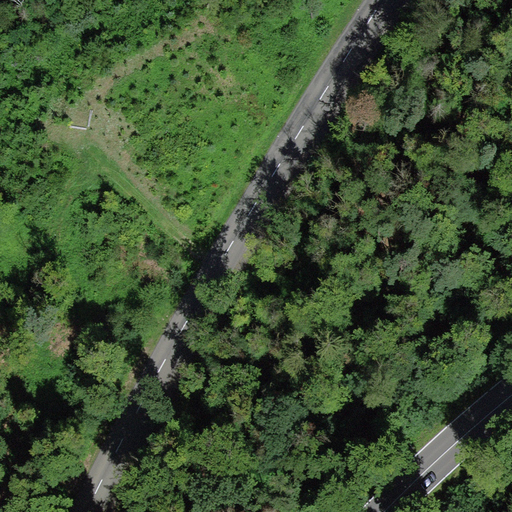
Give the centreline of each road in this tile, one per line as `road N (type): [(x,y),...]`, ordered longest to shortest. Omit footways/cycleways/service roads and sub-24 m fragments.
road 1 (tertiary): [(86,511),(214,272),(383,0)]
road 2 (track): [(214,272),(55,123)]
road 3 (primary): [(511,396),(386,511)]
